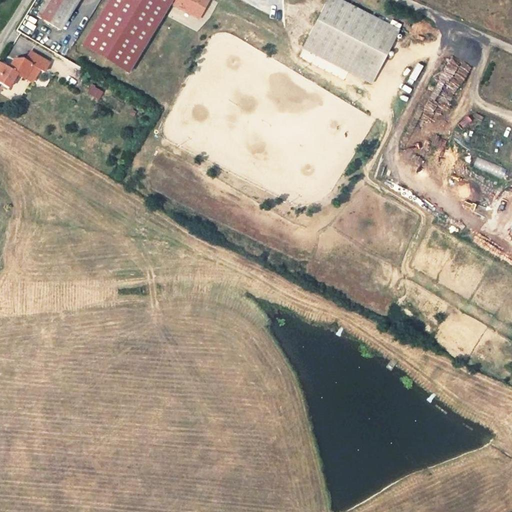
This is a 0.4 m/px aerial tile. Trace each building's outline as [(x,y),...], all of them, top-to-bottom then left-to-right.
[(46,0),(37,16),(60,30),(78,0),(46,0)] [(189,0),(185,0),(179,11),(202,25),(213,6),(203,0),(193,0),(192,2),(189,0)] [(405,27),(354,0),(332,0),(309,45),(376,81),(405,27)] [(7,66),(0,61),(0,82),(8,88),(17,72),(25,77),(32,65),(39,68),(44,72),(50,62),(29,50),(23,59),(20,57),(12,58),(7,66)] [(32,65),(25,77),(31,81),(39,68),(32,65)]
